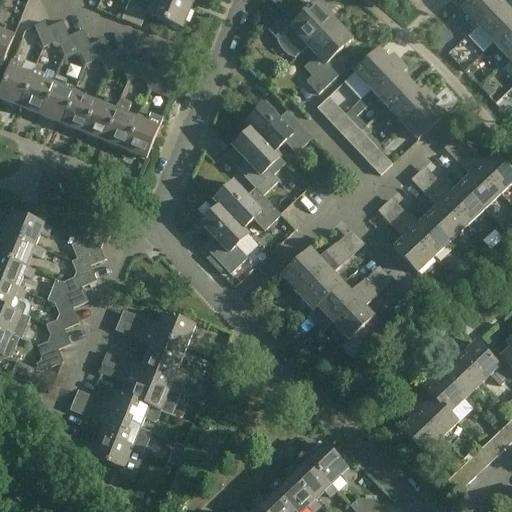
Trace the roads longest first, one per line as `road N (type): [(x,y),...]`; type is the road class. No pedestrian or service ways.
road 1 (residential): [(415,511),(227,311)]
road 2 (residential): [(46,437),(123,239),(152,222)]
road 3 (residential): [(152,222),(245,0)]
road 4 (residential): [(227,311),(340,203)]
road 5 (residential): [(163,47),(48,0)]
road 6 (residential): [(366,177),(378,189),(456,119)]
